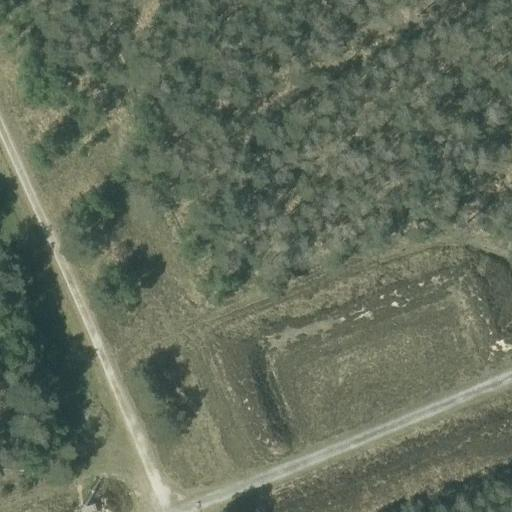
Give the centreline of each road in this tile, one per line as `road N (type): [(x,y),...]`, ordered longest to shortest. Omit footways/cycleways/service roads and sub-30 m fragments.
road 1 (track): [(167,511),(0,125)]
road 2 (track): [(511,385),(200,511)]
